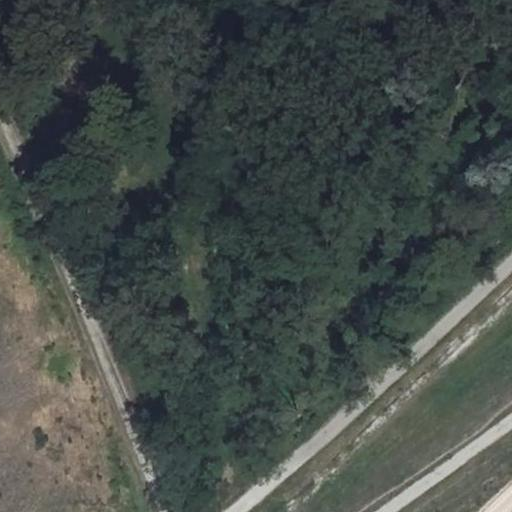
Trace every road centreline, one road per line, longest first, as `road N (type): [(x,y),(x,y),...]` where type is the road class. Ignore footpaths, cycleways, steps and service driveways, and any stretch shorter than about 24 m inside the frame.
road 1 (track): [(0,128),(159,511)]
road 2 (track): [(228,511),(284,471),(511,255)]
road 3 (track): [(382,511),(511,417)]
